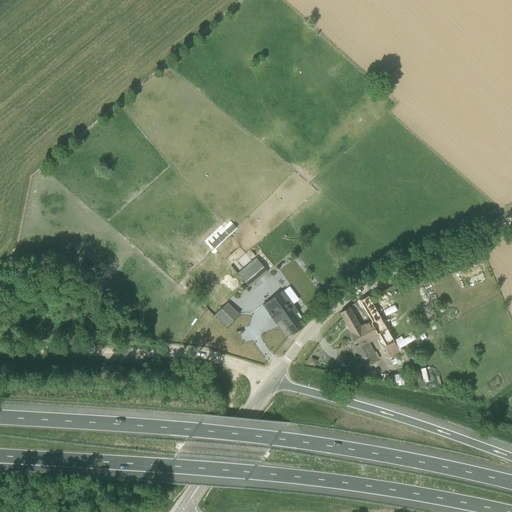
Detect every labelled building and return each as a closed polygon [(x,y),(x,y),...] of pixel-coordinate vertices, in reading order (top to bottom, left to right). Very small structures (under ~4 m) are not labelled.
[(249,287),(267,271),(256,257),(237,274),(249,287)] [(298,312),(282,291),(263,306),(270,314),(269,315),(275,323),(282,318),(294,334),(303,327),(294,315),(298,312)] [(348,307),(340,312),(358,346),(355,348),(365,366),(377,360),(367,341),(379,335),(387,350),(385,351),(388,357),(399,351),(367,295),(359,300),(371,321),(360,328),(348,307)] [(215,316),(226,327),(238,313),(227,303),(215,316)] [(317,360),(311,357),(308,364),(314,366),(317,360)] [(393,374),(394,384),(405,384),(405,373),(393,374)]
